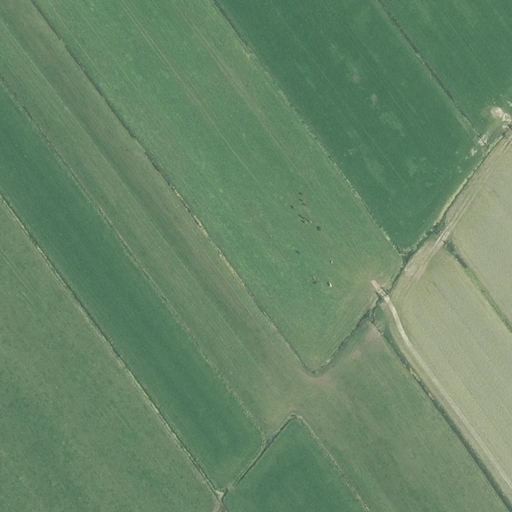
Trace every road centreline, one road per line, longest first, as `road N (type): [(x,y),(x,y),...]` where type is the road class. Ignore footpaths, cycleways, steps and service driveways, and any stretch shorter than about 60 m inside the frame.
road 1 (track): [(360,339),(394,314),(511,144)]
road 2 (track): [(511,485),(377,288)]
